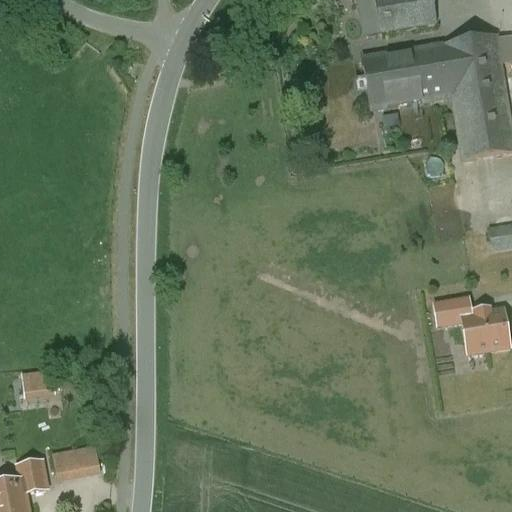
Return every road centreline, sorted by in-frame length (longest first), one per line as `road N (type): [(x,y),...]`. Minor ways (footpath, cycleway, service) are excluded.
road 1 (secondary): [(139,511),(146,195),(156,125),(184,42)]
road 2 (unclassified): [(43,0),(101,24),(184,42)]
